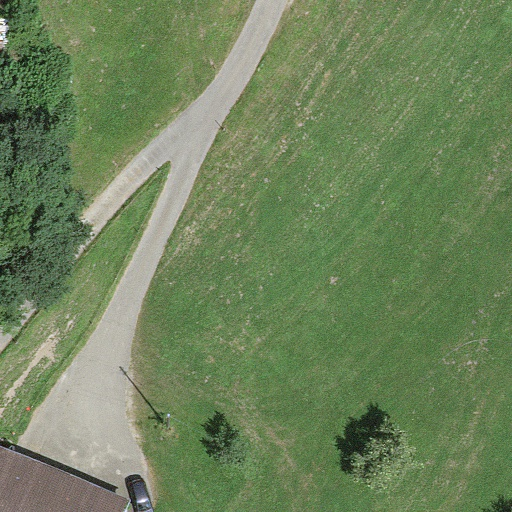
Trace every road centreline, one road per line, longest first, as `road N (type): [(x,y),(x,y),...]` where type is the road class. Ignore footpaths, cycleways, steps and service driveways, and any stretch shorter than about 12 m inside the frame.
road 1 (track): [(74,429),(211,117),(272,0)]
road 2 (track): [(0,347),(120,200),(211,117)]
